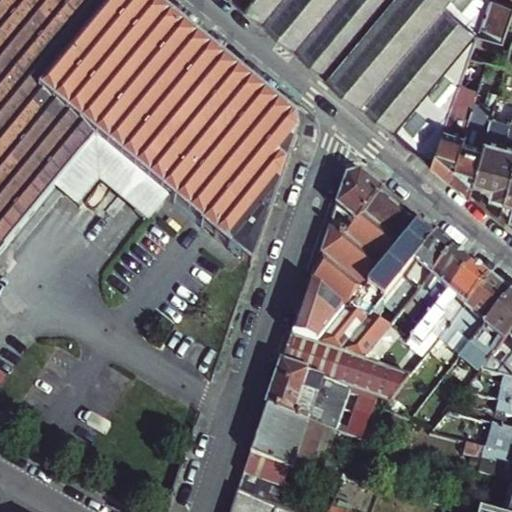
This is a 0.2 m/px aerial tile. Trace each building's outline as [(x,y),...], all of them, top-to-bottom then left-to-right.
[(0,0),(0,256),(57,189),(99,140),(144,178),(172,201),(252,268),(298,135),(296,122),(188,32),(149,0),(0,0)] [(249,0),(247,3),(295,44),(331,0),(249,0)] [(387,0),(331,0),(295,44),(329,71),(387,0)] [(387,0),(329,71),(434,158),(456,91),(464,69),(467,60),(486,0),(387,0)] [(511,0),(486,0),(467,60),(484,65),(504,71),(511,41),(511,37),(494,33),(503,0),(511,0)] [(467,60),(464,69),(481,74),(484,65),(467,60)] [(434,158),(454,174),(471,112),(462,109),(466,94),(456,91),(434,158)] [(472,190),(476,175),(489,126),(495,104),(486,101),(483,109),(472,106),(471,112),(454,174),(472,190)] [(506,194),(511,172),(511,118),(508,131),(489,126),(476,175),(496,180),(493,190),(506,194)] [(99,140),(57,189),(82,209),(103,184),(151,225),(172,201),(144,178),(99,140)] [(347,179),(329,231),(347,237),(382,194),(361,176),(347,179)] [(346,312),(419,224),(382,194),(347,237),(329,231),(311,285),(346,312)] [(436,238),(419,224),(346,312),(369,320),(436,238)] [(391,328),(417,297),(453,252),(436,238),(369,320),(391,328)] [(453,252),(417,297),(425,304),(412,321),(421,328),(471,267),(453,252)] [(489,282),(471,267),(421,328),(410,341),(420,349),(444,320),(451,327),(489,282)] [(471,345),(509,299),(489,282),(451,327),(439,342),(447,348),(458,334),(471,345)] [(311,285),(292,337),(363,362),(389,330),(391,328),(369,320),(346,312),(311,285)] [(508,339),(511,334),(511,300),(509,299),(471,345),(459,360),(478,376),(481,372),(493,358),(508,339)] [(511,334),(508,339),(511,342),(511,357),(504,367),(493,358),(481,372),(504,378),(511,379),(511,334)] [(292,337),(267,409),(318,426),(327,401),(333,403),(338,387),(388,403),(409,378),(363,362),(292,337)] [(511,379),(504,378),(498,401),(511,405),(511,379)] [(493,426),(511,431),(511,405),(498,401),(491,426),(493,426)] [(308,476),(325,428),(318,426),(267,409),(245,473),(284,485),(289,469),(308,476)] [(339,423),(335,432),(365,442),(373,427),(360,422),(357,430),(339,423)] [(501,441),(497,453),(511,457),(511,431),(493,426),(490,437),(501,441)] [(511,457),(497,453),(478,448),(475,459),(484,462),(508,468),(504,481),(511,483),(511,482),(511,457)] [(480,474),(504,481),(508,468),(484,462),(480,474)] [(511,511),(511,482),(511,483),(502,511),(511,511)] [(239,492),(232,511),(276,511),(279,507),(239,492)] [(349,511),(332,502),(327,511),(349,511)]
